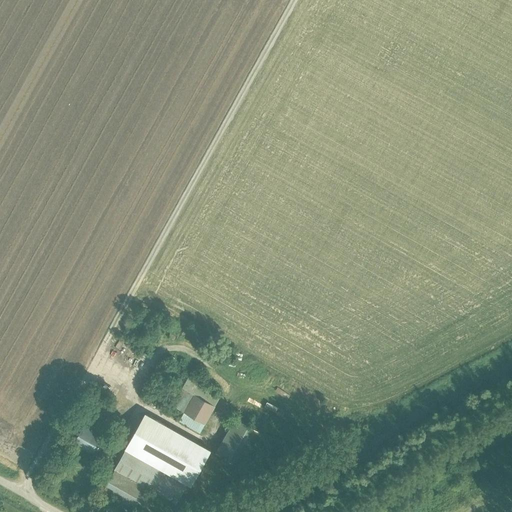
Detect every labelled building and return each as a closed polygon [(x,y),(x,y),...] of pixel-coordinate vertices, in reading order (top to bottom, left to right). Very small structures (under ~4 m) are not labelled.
[(173,405),(182,410),(177,419),(200,432),(221,396),(189,377),(173,405)] [(210,449),(147,414),(139,427),(126,449),(187,483),(188,484),(190,485),(210,449)] [(216,452),(242,467),(262,432),(236,417),(216,452)] [(74,442),(95,454),(105,437),(80,423),(77,428),(81,430),(74,442)] [(138,511),(150,489),(176,503),(187,483),(126,449),(115,469),(103,491),(138,511)]
